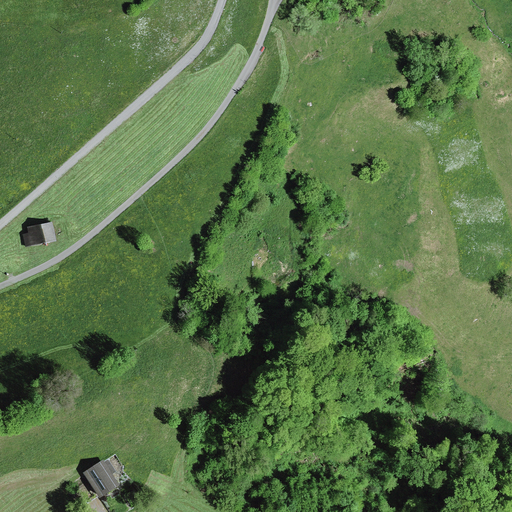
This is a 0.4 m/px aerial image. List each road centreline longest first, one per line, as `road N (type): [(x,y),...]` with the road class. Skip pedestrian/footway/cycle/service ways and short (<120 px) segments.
road 1 (unclassified): [(0,286),(71,250),(213,122),(253,57),(274,0)]
road 2 (unclassified): [(223,0),(186,61),(0,226)]
